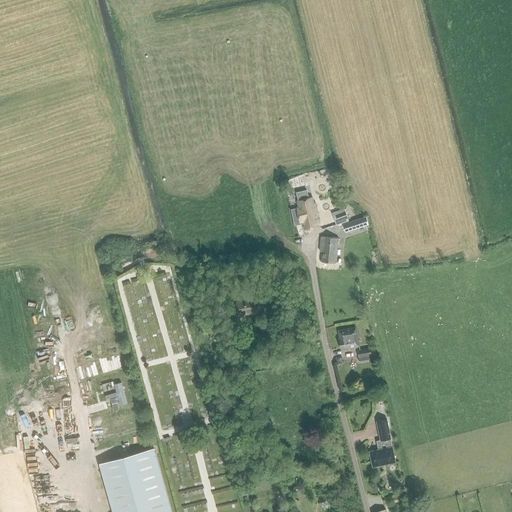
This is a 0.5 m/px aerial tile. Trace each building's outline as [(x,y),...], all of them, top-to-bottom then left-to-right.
[(297,208),(299,219),(297,219),(297,223),(303,222),(305,230),(317,227),(315,217),(318,217),(316,204),(314,204),(313,197),(296,201),(297,208)] [(348,221),(344,209),(332,213),(336,226),(348,221)] [(368,225),(366,217),(343,224),(345,232),(368,225)] [(320,262),(336,264),(338,238),(321,236),(319,252),(321,252),(320,262)] [(238,315),(262,311),(260,297),(251,298),(250,289),(243,290),(244,299),(236,300),(238,315)] [(340,350),(359,346),(356,327),(338,330),(339,338),(338,339),(340,350)] [(372,359),(370,347),(357,350),(359,362),(372,359)] [(378,450),(369,451),(373,467),(396,462),(392,447),(391,438),(387,420),(377,422),(380,440),(376,441),(378,450)] [(111,511),(171,511),(154,448),(99,464),(111,511)]
